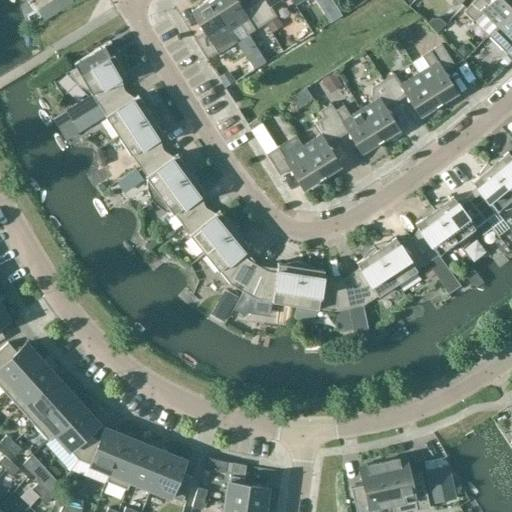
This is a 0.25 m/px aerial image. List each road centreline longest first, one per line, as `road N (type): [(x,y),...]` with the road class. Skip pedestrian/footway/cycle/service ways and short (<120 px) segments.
road 1 (residential): [(511,110),(341,237),(286,230),(213,150),(130,15),(146,0)]
road 2 (residential): [(0,200),(70,322),(133,380),(209,419),(305,434)]
road 3 (residential): [(305,434),(356,430),(423,407),(511,358)]
